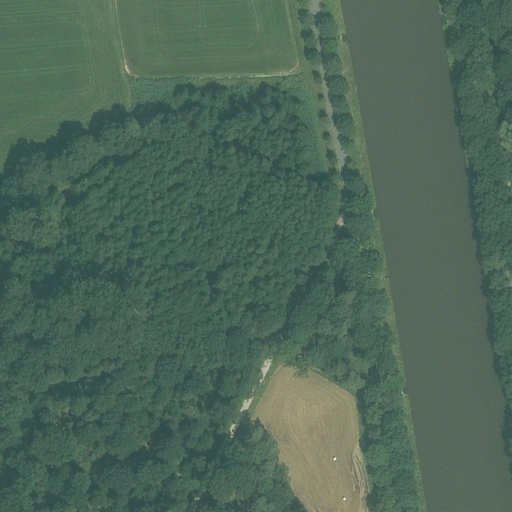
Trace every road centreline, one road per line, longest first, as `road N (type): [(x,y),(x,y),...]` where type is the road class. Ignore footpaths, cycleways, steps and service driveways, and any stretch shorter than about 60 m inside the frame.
road 1 (unclassified): [(398,511),(313,0)]
road 2 (unclassified): [(511,302),(462,0)]
road 3 (track): [(190,511),(331,241)]
